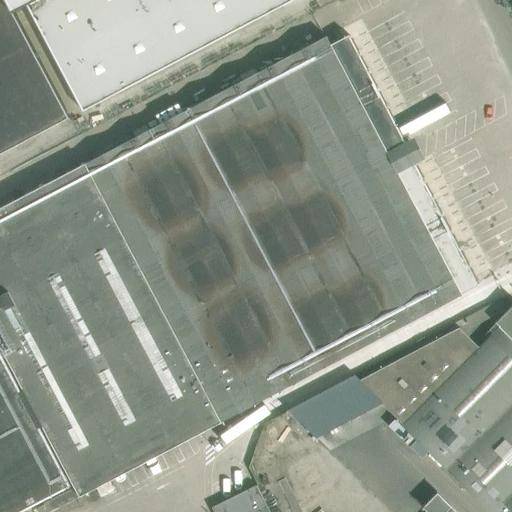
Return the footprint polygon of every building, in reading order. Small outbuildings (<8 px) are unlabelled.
[(0,0),(0,153),(70,117),(13,11),(7,0),(0,0)] [(33,0),(7,0),(13,11),(33,0)] [(84,111),(294,0),(35,0),(28,4),(84,111)] [(145,258),(0,335),(0,343),(51,441),(176,375),(186,394),(202,385),(222,422),(463,295),(462,293),(478,284),(414,163),(413,164),(403,144),(406,143),(349,36),(339,41),(334,33),(327,37),(327,36),(95,158),(145,258)] [(0,207),(0,335),(145,258),(95,158),(0,207)] [(511,511),(511,310),(491,331),(493,333),(479,347),(459,328),(359,381),(491,511),(511,511)] [(0,511),(21,511),(71,486),(62,468),(0,351),(0,511)] [(214,511),(270,511),(257,485),(212,507),(214,511)]
